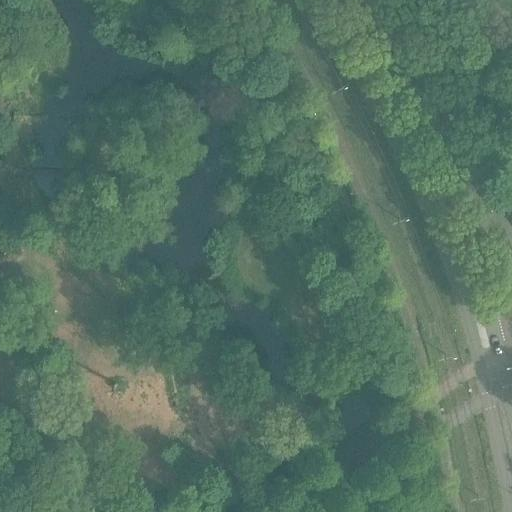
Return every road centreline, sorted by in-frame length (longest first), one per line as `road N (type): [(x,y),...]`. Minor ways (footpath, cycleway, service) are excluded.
road 1 (secondary): [(456,259),(396,127),(320,0)]
road 2 (secondary): [(456,259),(509,511)]
